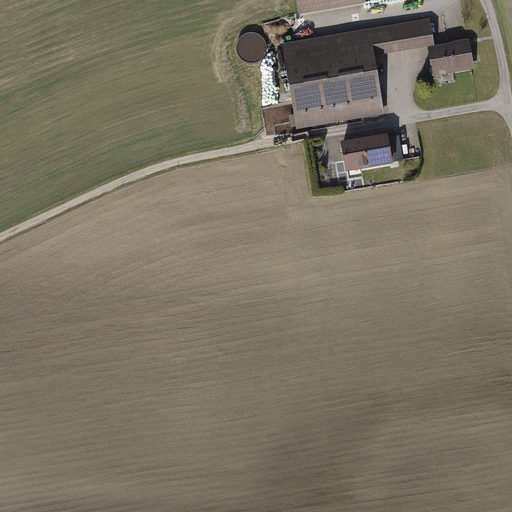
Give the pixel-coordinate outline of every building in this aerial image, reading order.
[(365,0),(296,0),(299,17),(366,5),(365,0)] [(429,20),(282,46),(297,130),(384,115),(374,57),(434,47),(429,20)] [(240,51),(263,62),(271,45),(249,34),(240,51)] [(469,42),(428,49),(434,78),(475,70),(469,42)] [(388,137),(340,146),(346,176),(393,168),(392,164),(404,161),(400,137),(388,139),(388,137)]
